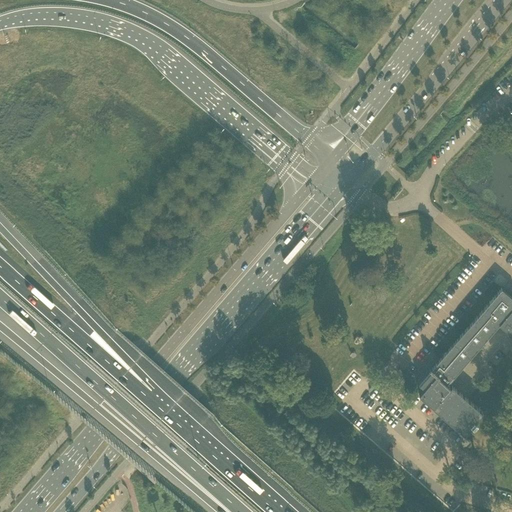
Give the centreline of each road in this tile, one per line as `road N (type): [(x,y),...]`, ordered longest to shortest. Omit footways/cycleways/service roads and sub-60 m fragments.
road 1 (secondary): [(311,184),(29,511)]
road 2 (secondary): [(61,511),(341,189)]
road 3 (motorway): [(0,23),(80,18),(137,38),(311,184)]
road 4 (motorway): [(0,297),(241,511)]
road 5 (motorway): [(0,326),(230,511)]
road 6 (motorway): [(331,161),(191,41),(107,0)]
road 7 (secondary): [(341,189),(502,0)]
road 8 (motorway): [(146,397),(107,340),(0,227)]
road 9 (secondary): [(448,0),(331,161)]
road 10 (motorway): [(146,397),(0,268)]
road 11 (motorway): [(274,511),(146,397)]
